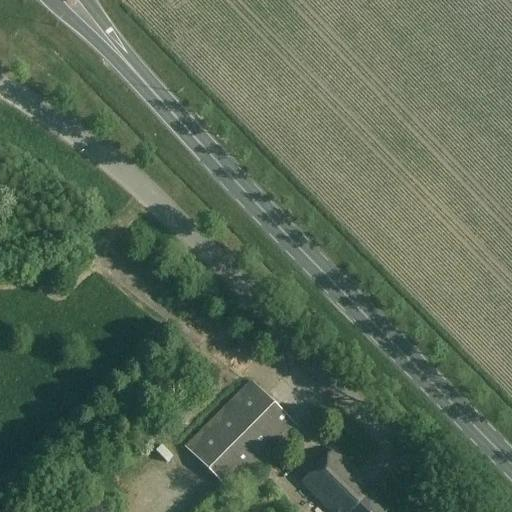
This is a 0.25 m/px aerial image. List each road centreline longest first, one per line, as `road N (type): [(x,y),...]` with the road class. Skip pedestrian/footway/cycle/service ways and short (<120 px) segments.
road 1 (unclassified): [(462,511),(145,190),(0,87)]
road 2 (secondary): [(511,465),(116,52)]
